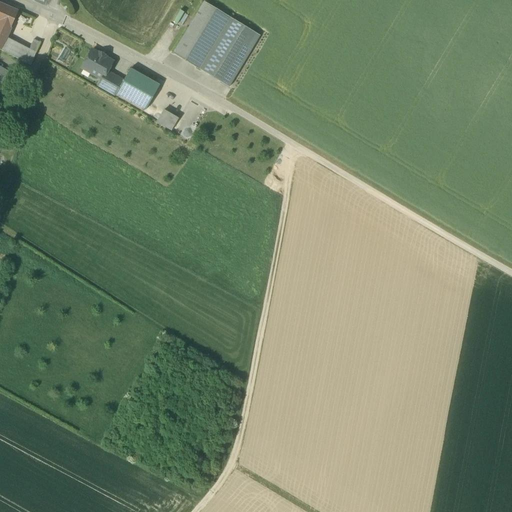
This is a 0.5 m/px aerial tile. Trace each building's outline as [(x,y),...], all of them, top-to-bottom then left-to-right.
[(203,2),(173,53),(198,69),(229,18),(203,2)] [(17,12),(0,4),(0,49),(0,50),(6,37),(17,12)] [(198,69),(228,87),(259,36),(229,18),(198,69)] [(29,49),(6,37),(0,50),(31,66),(36,53),(29,49)] [(40,43),(33,40),(29,49),(36,53),(40,43)] [(64,49),(59,58),(63,60),(68,51),(64,49)] [(106,57),(98,53),(98,54),(91,50),(81,68),(101,79),(97,86),(102,89),(110,74),(107,72),(112,62),(105,58),(106,57)] [(15,76),(0,66),(0,83),(8,88),(12,81),(15,76)] [(159,86),(130,69),(123,81),(115,94),(145,110),(159,86)] [(123,81),(110,74),(102,89),(114,96),(115,94),(123,81)] [(17,84),(12,81),(8,88),(13,91),(17,84)] [(178,119),(162,111),(156,122),(171,131),(178,119)]
